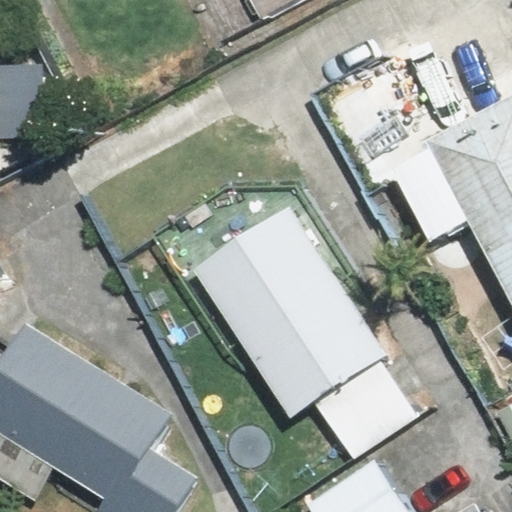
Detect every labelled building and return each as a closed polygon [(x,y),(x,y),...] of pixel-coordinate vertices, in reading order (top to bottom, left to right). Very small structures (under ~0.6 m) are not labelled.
[(320,0),(262,0),(276,25),(320,0)] [(511,114),(450,147),(511,266),(511,114)] [(315,212),(215,276),(312,427),(412,362),(315,212)] [(191,414),(52,323),(0,402),(0,431),(6,436),(0,445),(0,475),(51,509),(74,473),(121,504),(115,511),(202,511),(222,482),(169,447),(191,414)] [(453,511),(503,484),(460,409),(316,492),(327,511),(453,511)]
